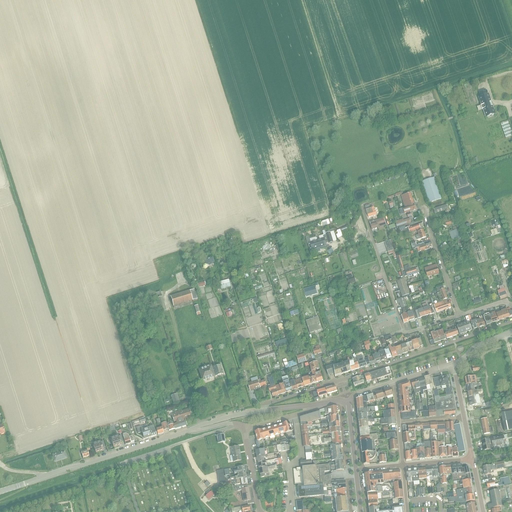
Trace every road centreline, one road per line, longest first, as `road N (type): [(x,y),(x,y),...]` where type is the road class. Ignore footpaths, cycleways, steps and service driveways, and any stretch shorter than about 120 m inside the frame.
road 1 (tertiary): [(0,491),(189,430)]
road 2 (residential): [(422,327),(403,330),(360,206)]
